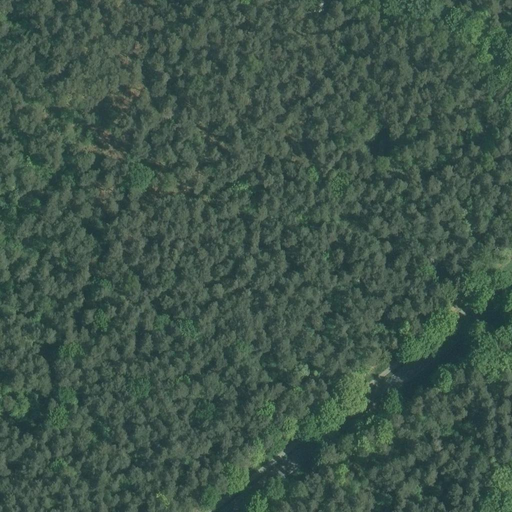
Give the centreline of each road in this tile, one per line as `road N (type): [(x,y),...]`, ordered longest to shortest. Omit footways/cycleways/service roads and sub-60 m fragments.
road 1 (track): [(30,416),(195,0)]
road 2 (secondary): [(229,511),(511,290)]
road 3 (track): [(511,68),(330,0)]
